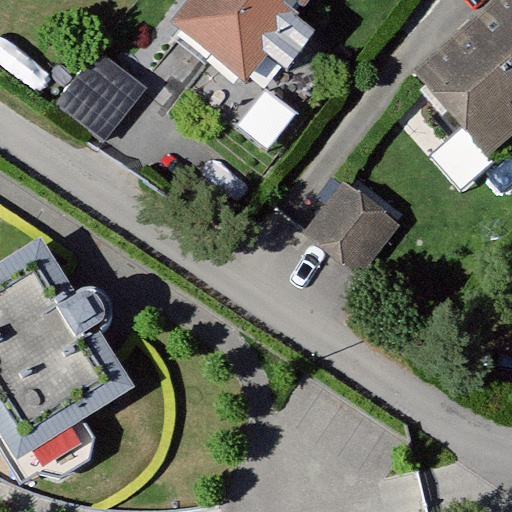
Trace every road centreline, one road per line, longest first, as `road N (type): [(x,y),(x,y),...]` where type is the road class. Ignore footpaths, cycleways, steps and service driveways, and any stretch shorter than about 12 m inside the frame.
road 1 (residential): [(0,125),(428,408),(511,447)]
road 2 (unknown): [(106,195),(192,91)]
